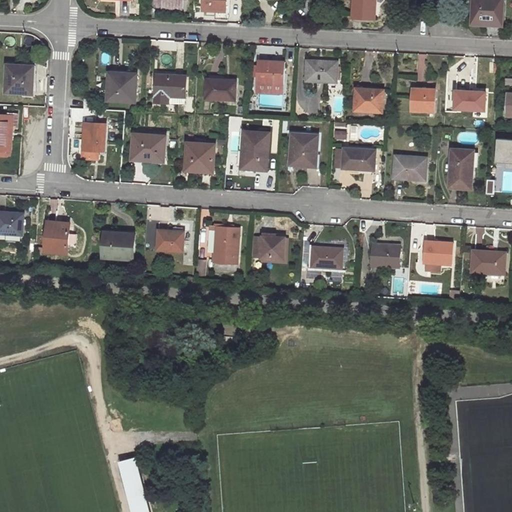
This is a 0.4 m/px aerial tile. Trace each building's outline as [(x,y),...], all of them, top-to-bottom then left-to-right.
[(227,0),(204,0),(204,9),(227,10),(227,0)] [(375,0),(354,0),(354,17),(375,18),(375,0)] [(503,0),(474,0),(473,20),(492,21),(492,24),(502,24),(503,0)] [(259,83),(286,84),(287,62),(260,60),(259,83)] [(339,61),(309,60),(308,79),(338,80),(339,61)] [(35,65),(9,64),(9,91),(34,92),(35,65)] [(137,74),(110,72),(109,99),(136,100),(137,74)] [(187,75),(158,74),(156,102),(170,103),(170,95),(186,96),(187,75)] [(239,80),(209,78),(207,98),(238,100),(239,80)] [(259,92),(282,93),(286,93),(286,84),(259,83),(259,92)] [(438,89),(417,88),(415,110),(437,111),(438,89)] [(385,91),(357,90),(356,112),(384,114),(385,91)] [(487,91),(458,90),(457,107),(487,109),(487,91)] [(86,101),(86,108),(96,109),(97,101),(86,101)] [(11,116),(0,115),(0,150),(8,152),(11,116)] [(107,124),(87,122),(86,150),(105,151),(107,124)] [(270,133),(245,131),(243,168),(268,169),(270,133)] [(319,133),(290,131),(288,164),(299,164),(300,162),(317,163),(319,133)] [(166,136),(135,134),(134,158),(154,159),(154,160),(165,161),(166,136)] [(511,137),(498,136),(496,161),(507,162),(507,168),(511,168),(511,137)] [(215,145),(189,143),(187,169),(213,171),(215,145)] [(376,149),(344,147),(343,168),(374,170),(376,149)] [(469,149),(451,148),(448,186),(470,188),(472,169),(468,169),(469,149)] [(427,157),(401,155),(400,177),(426,178),(427,157)] [(23,213),(0,211),(0,232),(21,234),(23,213)] [(71,223),(48,221),(46,251),(68,253),(71,223)] [(239,228),(217,226),(214,261),(236,263),(239,228)] [(184,229),(158,228),(157,248),(183,250),(184,229)] [(136,232),(115,231),(114,234),(105,234),(103,255),(135,258),(136,232)] [(285,262),(286,239),(264,237),(262,260),(285,262)] [(454,242),(426,241),(424,262),(453,264),(454,242)] [(401,245),(375,243),(373,265),(399,267),(401,245)] [(343,268),(345,248),(314,246),(313,266),(343,268)] [(503,250),(470,248),(468,269),(502,272),(503,250)] [(134,511),(149,511),(135,458),(121,462),(129,489),(131,489),(137,510),(135,510),(134,511)]
